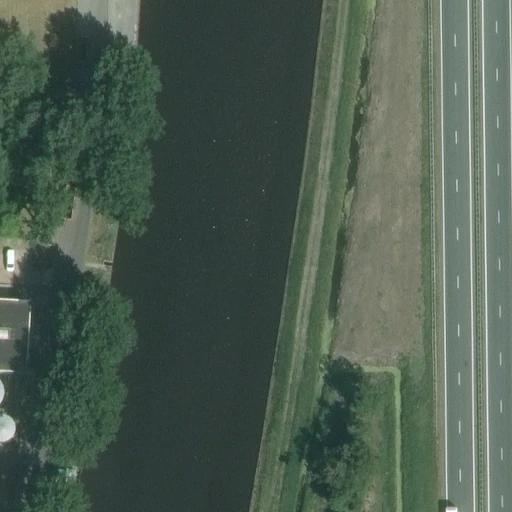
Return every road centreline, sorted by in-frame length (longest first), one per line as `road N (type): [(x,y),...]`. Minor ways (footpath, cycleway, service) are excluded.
road 1 (trunk): [(450,0),(456,511)]
road 2 (trunk): [(502,511),(497,0)]
